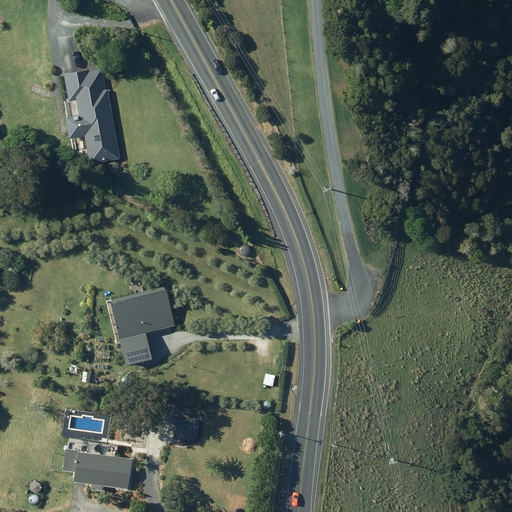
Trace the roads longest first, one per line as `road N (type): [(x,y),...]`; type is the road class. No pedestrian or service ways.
road 1 (secondary): [(156,0),(266,197),(286,269),(295,352),(280,511)]
road 2 (unknown): [(293,335),(340,306),(349,275),(315,0)]
